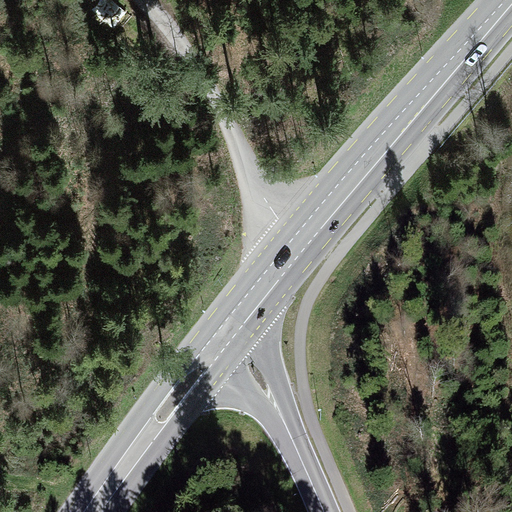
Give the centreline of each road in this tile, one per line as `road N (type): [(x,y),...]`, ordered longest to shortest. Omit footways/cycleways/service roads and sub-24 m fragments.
road 1 (primary): [(223,336),(511,0)]
road 2 (primary): [(93,511),(223,336)]
road 3 (secondary): [(323,511),(266,388),(223,336)]
